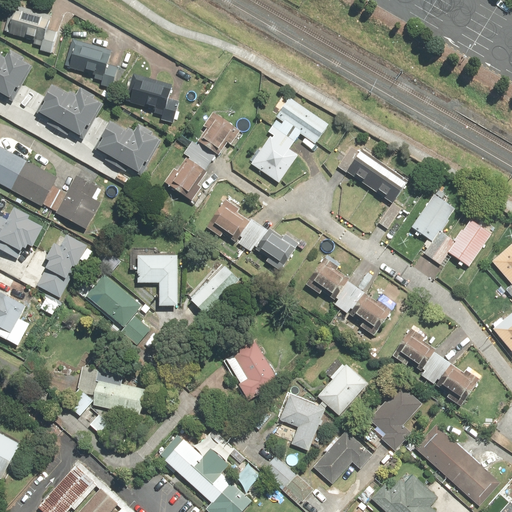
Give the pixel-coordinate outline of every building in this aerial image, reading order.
[(67,20),(19,5),(8,39),(56,54),(67,20)] [(127,50),(80,41),(74,70),(121,79),(127,50)] [(21,55),(9,49),(3,58),(0,56),(0,90),(14,99),(34,66),(20,58),(21,55)] [(183,83),(135,73),(130,100),(178,110),(183,83)] [(92,94),(80,87),(74,97),(54,85),(44,101),(48,103),(42,112),(85,138),(105,105),(91,96),(92,94)] [(270,143),(256,164),(285,184),(302,159),(291,152),(304,133),(319,143),(331,124),(293,99),(280,118),(285,121),(284,124),(277,119),(269,131),(275,135),(273,139),(270,143)] [(216,113),(200,139),(221,152),(237,126),(216,113)] [(153,132),(141,125),(135,135),(115,122),(105,139),(108,141),(103,150),(146,176),(165,142),(151,134),(153,132)] [(352,143),(338,166),(399,202),(413,180),(352,143)] [(0,145),(0,181),(46,204),(60,175),(0,145)] [(189,158),(169,182),(193,201),(213,177),(189,158)] [(102,188),(80,177),(61,214),(91,229),(103,206),(95,202),(102,188)] [(445,264),(453,253),(472,266),(496,232),(475,218),(460,240),(446,231),(461,209),(438,193),(416,226),(432,237),(423,250),(445,264)] [(398,205),(395,204),(380,225),(389,231),(404,210),(398,205)] [(241,236),(253,220),(233,206),(221,222),(241,236)] [(37,217),(17,207),(13,214),(1,207),(0,208),(0,244),(18,254),(25,240),(38,247),(48,229),(35,222),(37,217)] [(47,273),(41,285),(65,297),(80,266),(83,268),(94,245),(69,233),(62,247),(58,245),(52,258),(56,260),(52,269),(67,276),(64,281),(47,273)] [(278,233),(267,249),(287,262),(298,246),(278,233)] [(511,245),(495,259),(511,280),(511,245)] [(181,255),(145,254),(144,284),(164,284),(164,305),(180,305),(181,255)] [(353,279),(325,262),(314,279),(342,297),(353,279)] [(227,264),(193,297),(210,313),(243,280),(227,264)] [(145,304),(108,273),(90,296),(127,326),(145,304)] [(30,304),(0,290),(0,322),(18,331),(30,304)] [(395,312),(366,293),(355,310),(383,329),(395,312)] [(50,298),(43,309),(55,316),(61,305),(50,298)] [(511,316),(498,328),(511,344),(511,316)] [(398,353),(424,371),(442,346),(416,327),(398,353)] [(29,334),(20,345),(29,352),(37,340),(29,334)] [(283,382),(260,340),(228,357),(251,399),(283,382)] [(343,415),(372,382),(346,359),(331,377),(335,380),(321,395),(343,415)] [(453,363),(442,382),(453,388),(451,392),(467,401),(480,379),(453,363)] [(103,371),(96,403),(145,414),(151,389),(125,383),(126,376),(103,371)] [(403,384),(371,418),(387,433),(383,437),(399,451),(415,434),(407,426),(426,406),(403,384)] [(312,449),(327,407),(293,395),(284,421),(301,427),(295,443),(312,449)] [(101,414),(91,424),(105,438),(115,429),(101,414)] [(438,425),(417,448),(479,503),(499,480),(438,425)] [(349,429),(316,464),(335,482),(356,461),(362,467),(375,454),(349,429)] [(0,473),(9,477),(26,443),(0,430),(0,473)] [(238,479),(187,434),(163,461),(209,501),(203,507),(208,511),(243,511),(254,500),(234,483),(238,479)] [(315,490),(276,455),(266,467),(305,501),(315,490)] [(116,511),(126,502),(85,464),(42,510),(44,511),(116,511)] [(262,475),(252,464),(239,475),(249,486),(262,475)] [(387,482),(371,499),(384,511),(440,511),(430,502),(436,495),(408,470),(392,487),(387,482)] [(511,511),(511,502),(502,511),(511,511)]
